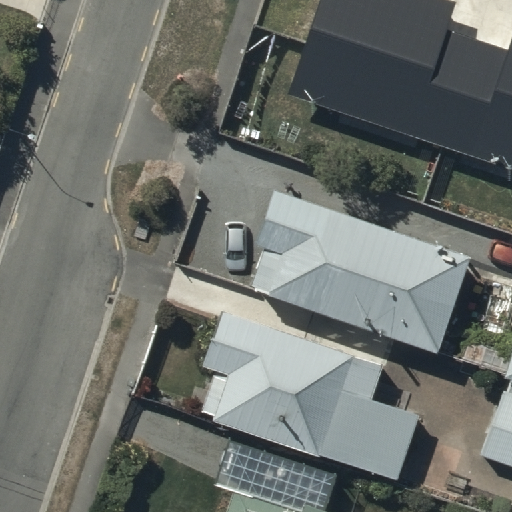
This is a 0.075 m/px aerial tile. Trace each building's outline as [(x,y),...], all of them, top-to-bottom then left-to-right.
[(446,8),(421,0),(325,0),(310,45),(296,88),(447,139),(477,50),(436,37),(446,8)] [(511,59),(511,62),(477,50),(447,139),(511,160),(511,59)] [(473,261),(274,195),(256,250),(266,253),(252,294),(441,358),(473,261)] [(386,368),(227,314),(207,369),(230,377),(229,382),(216,377),(204,413),(220,419),(219,423),(399,483),(420,420),(373,404),(386,368)] [(511,394),(506,393),(484,457),(511,466),(511,394)] [(302,511),(237,488),(228,511),(319,511),(308,508),(306,511),(302,511)]
